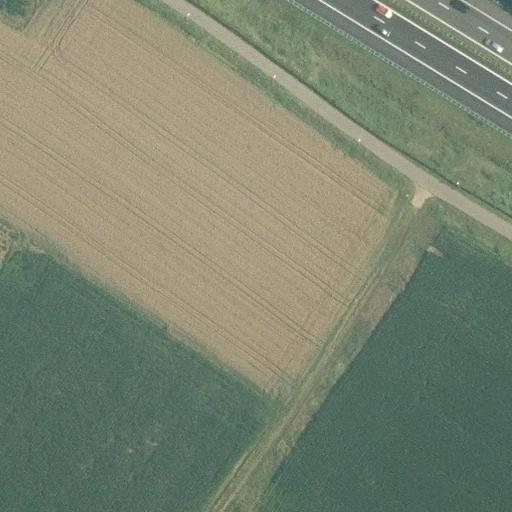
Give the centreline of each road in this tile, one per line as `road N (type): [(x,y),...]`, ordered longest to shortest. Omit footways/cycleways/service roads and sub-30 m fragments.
road 1 (unclassified): [(511,235),(427,186),(165,0)]
road 2 (motorway): [(340,0),(511,105)]
